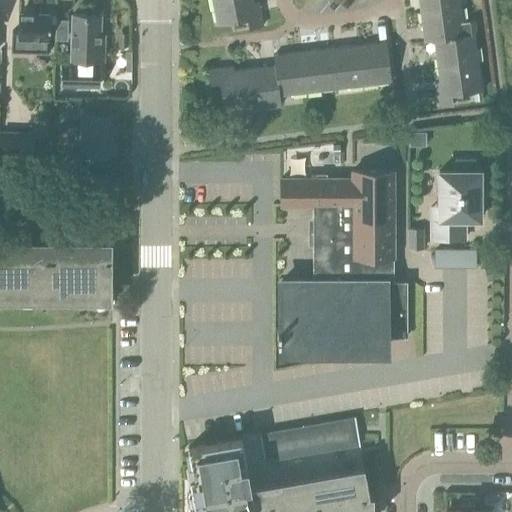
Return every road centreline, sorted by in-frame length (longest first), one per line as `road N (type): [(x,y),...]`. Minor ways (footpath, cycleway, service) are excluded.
road 1 (residential): [(153,511),(157,0)]
road 2 (residential): [(286,0),(291,24),(396,7),(395,0)]
road 3 (residential): [(408,511),(408,486),(428,466),(511,462)]
